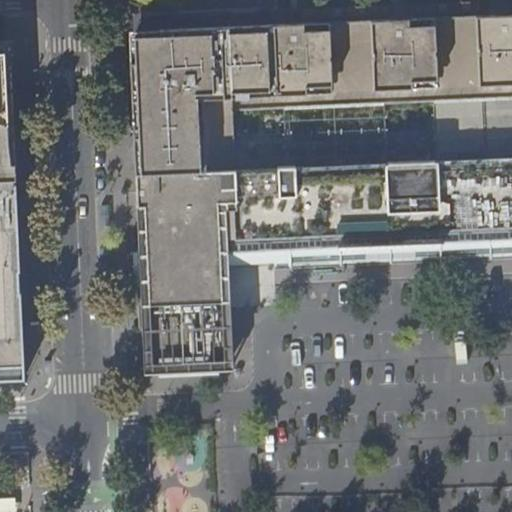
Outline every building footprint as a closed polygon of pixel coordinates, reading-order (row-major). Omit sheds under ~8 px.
[(511,23),(508,24),(507,17),(469,19),(472,88),(511,86),(511,79),(511,78),(511,23)] [(428,21),(402,22),(403,29),(428,28),(428,21)] [(403,29),(402,22),(364,24),(367,93),(405,91),(405,84),(431,83),(428,28),(403,29)] [(322,26),(297,27),(297,34),(323,33),(322,26)] [(138,177),(232,173),(229,112),(228,99),(300,96),(300,89),(325,88),(323,33),(297,34),(297,27),(158,33),(158,38),(132,40),(133,66),(129,66),(130,104),(134,104),(138,177)] [(0,179),(13,179),(8,44),(0,44),(0,179)] [(405,84),(405,91),(431,90),(431,83),(405,84)] [(326,95),(325,88),(300,89),(300,96),(326,95)] [(232,173),(511,163),(511,97),(229,112),(232,173)] [(511,163),(232,173),(138,177),(134,177),(135,207),(142,208),(146,300),(149,366),(231,364),(229,265),(244,265),(279,264),(279,269),(511,259),(511,163)] [(0,380),(23,380),(21,346),(16,346),(12,271),(18,271),(13,179),(0,179),(0,380)]
